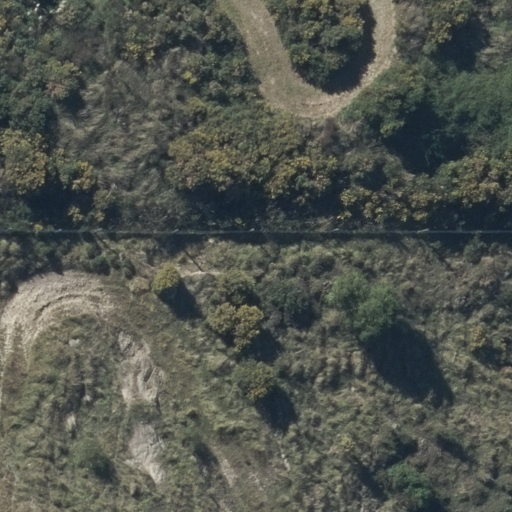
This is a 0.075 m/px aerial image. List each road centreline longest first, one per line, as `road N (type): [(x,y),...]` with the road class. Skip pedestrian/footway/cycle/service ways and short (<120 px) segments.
road 1 (track): [(2,511),(15,326),(54,301),(109,299),(175,365),(240,511)]
road 2 (track): [(235,0),(296,96),(336,103),(376,72),(383,33),(377,0)]
